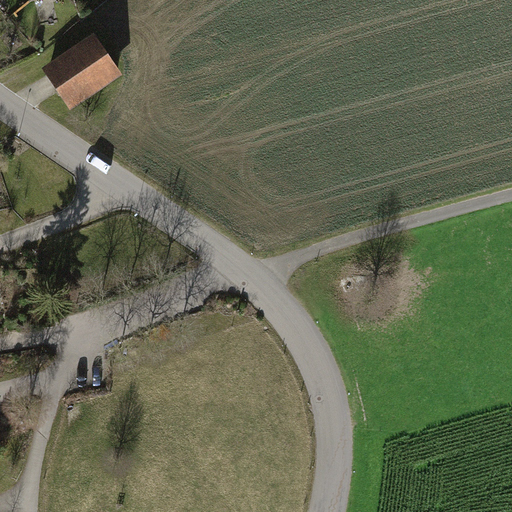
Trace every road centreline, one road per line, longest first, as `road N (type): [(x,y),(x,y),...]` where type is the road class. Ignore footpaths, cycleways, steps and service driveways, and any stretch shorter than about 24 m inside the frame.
road 1 (tertiary): [(327,511),(334,459),(329,393),(300,330),(255,277),(127,185)]
road 2 (track): [(511,195),(255,277)]
road 3 (tertiary): [(127,185),(0,99)]
road 4 (unclassified): [(127,185),(79,219),(0,246)]
